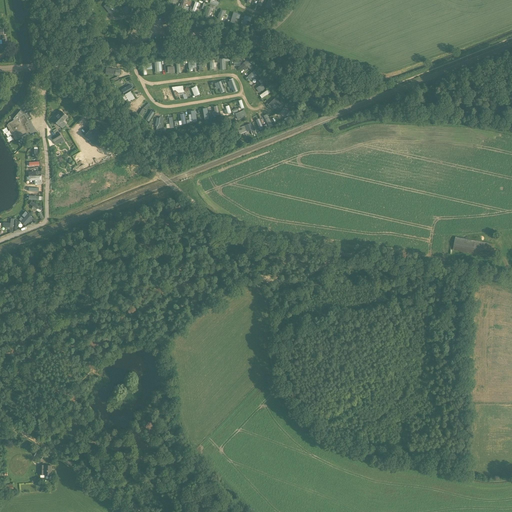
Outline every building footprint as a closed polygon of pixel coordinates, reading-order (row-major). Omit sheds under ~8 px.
[(110,14),(116,9),(110,1),(104,6),(110,14)] [(237,24),(240,14),(234,12),(231,22),(237,24)] [(245,15),(242,25),(247,26),(248,20),(251,21),(253,17),(245,15)] [(176,60),(177,73),(181,73),(180,64),(186,64),(186,59),(176,60)] [(211,59),(211,69),(215,68),(215,66),(218,66),(217,62),(220,62),(220,59),(211,59)] [(250,66),(246,61),(237,69),(240,72),(243,69),(245,71),(250,66)] [(254,70),(246,77),(250,81),(258,74),(254,70)] [(261,83),(265,80),(260,74),(256,76),(261,83)] [(235,92),(239,90),(235,78),(228,81),(231,88),(234,87),(235,92)] [(205,84),(207,90),(211,88),(213,95),(217,93),(213,81),(205,84)] [(130,87),(126,82),(121,85),(117,87),(122,95),(126,93),(129,91),(127,89),(130,87)] [(263,83),(257,88),(260,92),(267,88),(263,83)] [(198,85),(192,87),(196,96),(201,94),(198,85)] [(263,98),(272,92),(269,89),(260,95),(263,98)] [(135,99),(131,91),(125,95),(122,96),(125,101),(127,99),(129,102),(132,100),(135,99)] [(142,95),(132,104),(139,111),(149,102),(142,95)] [(280,104),(275,98),(267,106),(270,108),(274,104),(277,107),(280,109),(283,106),(280,104)] [(211,107),(214,116),(221,115),(219,105),(211,107)] [(288,110),(284,107),(279,114),(284,118),(289,112),(288,111),(288,110)] [(151,110),(145,120),(149,122),(155,112),(151,110)] [(246,116),(243,110),(235,114),(237,120),(246,116)] [(61,111),(52,119),(59,126),(61,128),(66,124),(63,121),(67,117),(61,111)] [(24,114),(8,124),(17,139),(30,132),(25,123),(28,121),(24,114)] [(273,126),(267,114),(263,116),(269,128),(273,126)] [(161,132),(164,118),(160,117),(159,123),(155,122),(155,126),(157,126),(156,131),(161,132)] [(244,126),(237,129),(238,130),(237,130),(238,134),(246,131),(246,132),(250,131),(250,132),(253,131),(250,123),(244,126)] [(84,135),(89,140),(97,131),(93,126),(84,135)] [(55,145),(63,140),(59,132),(51,137),(55,145)] [(42,184),(41,184),(41,176),(28,176),(29,181),(33,181),(33,185),(39,185),(42,184)] [(29,204),(33,206),(32,208),(36,211),(37,209),(38,209),(41,211),(43,208),(39,206),(31,201),(29,204)] [(24,218),(21,222),(25,225),(28,222),(29,222),(31,220),(30,219),(32,217),(28,214),(27,214),(25,212),(22,215),(24,218)] [(10,227),(9,230),(9,233),(12,231),(12,230),(14,219),(11,218),(10,223),(3,222),(3,227),(5,227),(5,229),(7,229),(8,227),(10,227)] [(475,240),(475,241),(455,237),(452,250),(492,258),(493,254),(499,254),(500,250),(497,249),(497,248),(494,247),(495,244),(488,243),(475,240)] [(37,457),(40,460),(45,453),(38,449),(34,456),(35,456),(37,457)] [(51,475),(52,465),(40,465),(40,475),(51,475)]
